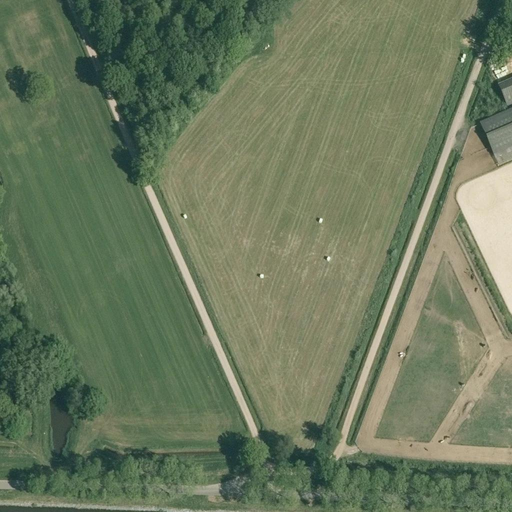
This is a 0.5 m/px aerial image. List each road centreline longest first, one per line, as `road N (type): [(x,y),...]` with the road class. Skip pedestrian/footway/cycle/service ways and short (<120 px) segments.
road 1 (track): [(69,0),(267,470),(318,469),(336,455),(476,70)]
road 2 (unclassified): [(511,504),(278,494)]
road 3 (unclassified): [(208,491),(0,483)]
